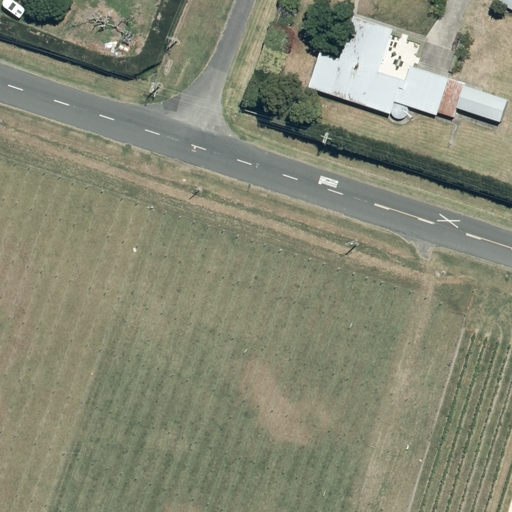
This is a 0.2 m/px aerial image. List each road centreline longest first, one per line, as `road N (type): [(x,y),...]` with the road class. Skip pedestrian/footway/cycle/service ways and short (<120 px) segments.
road 1 (residential): [(193,144),(511,248)]
road 2 (residential): [(0,81),(193,144)]
road 3 (unclassified): [(245,0),(193,144)]
